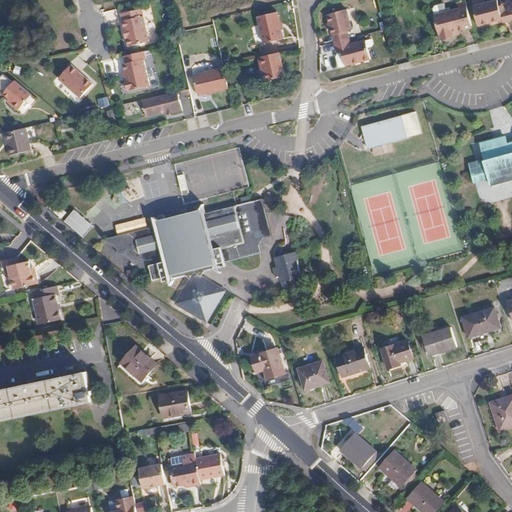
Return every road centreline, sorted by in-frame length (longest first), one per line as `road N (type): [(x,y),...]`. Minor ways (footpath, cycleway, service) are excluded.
road 1 (residential): [(511,48),(363,86),(319,108),(13,183),(4,194)]
road 2 (secondary): [(4,194),(281,433)]
road 3 (residential): [(455,373),(281,433)]
road 4 (residential): [(455,373),(479,450),(511,496)]
